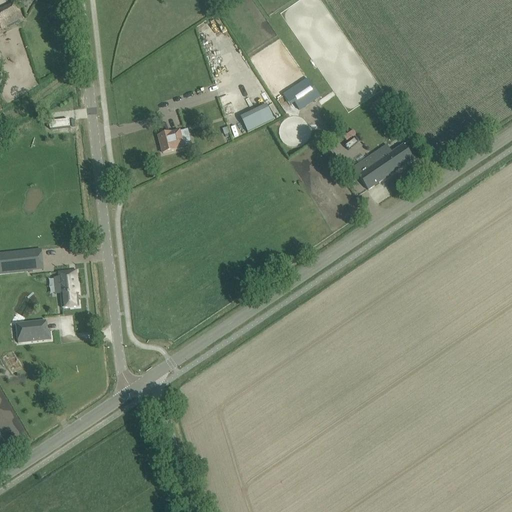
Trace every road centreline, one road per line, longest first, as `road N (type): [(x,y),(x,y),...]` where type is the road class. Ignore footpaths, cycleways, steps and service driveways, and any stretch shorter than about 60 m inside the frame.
road 1 (tertiary): [(511,133),(149,379)]
road 2 (tertiary): [(132,390),(120,367),(78,0)]
road 3 (tertiary): [(0,477),(132,390)]
road 4 (tertiary): [(193,511),(149,379)]
